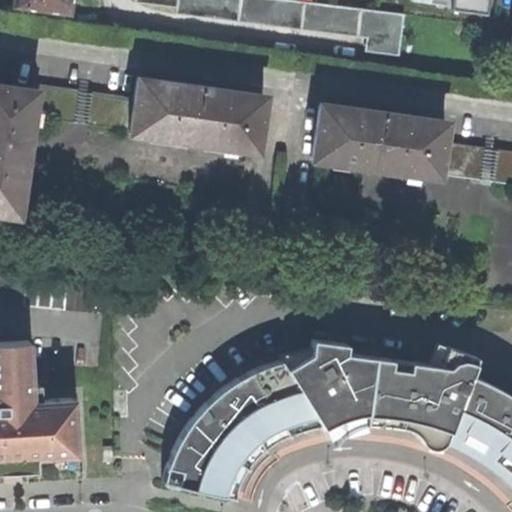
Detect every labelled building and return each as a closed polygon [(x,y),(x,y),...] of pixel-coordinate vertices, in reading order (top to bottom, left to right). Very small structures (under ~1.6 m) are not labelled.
[(67,11),(68,0),(12,0),(12,3),(67,11)] [(365,54),(397,58),(403,17),(280,0),(136,0),(176,5),(175,13),(367,39),(365,54)] [(489,0),(452,0),(452,9),(487,14),(489,0)] [(134,100),(130,130),(130,131),(147,134),(184,139),(201,142),(238,147),(254,149),(262,95),(207,87),(138,77),(134,100)] [(30,116),(33,90),(0,85),(0,211),(15,214),(18,197),(23,160),(26,143),(30,116)] [(33,90),(30,116),(35,116),(41,117),(64,121),(75,122),(80,92),(34,85),(33,90)] [(75,122),(85,124),(89,93),(80,92),(75,122)] [(125,129),(130,130),(134,100),(89,93),(85,124),(94,125),(125,129)] [(436,176),(436,173),(441,143),(444,121),(390,113),(318,103),(310,158),(328,160),(365,166),(382,168),(419,173),(436,176)] [(31,144),(35,116),(30,116),(26,143),(31,144)] [(124,133),(125,129),(94,125),(94,129),(124,133)] [(183,145),(184,139),(147,134),(146,140),(183,145)] [(237,153),(238,147),(201,142),(200,148),(237,153)] [(436,173),(481,180),(485,149),(441,143),(436,173)] [(481,180),(491,181),(495,150),(485,149),(481,180)] [(511,152),(495,150),(491,181),(511,184),(511,152)] [(30,161),(23,160),(18,197),(24,198),(30,161)] [(364,172),(365,166),(328,160),(327,166),(364,172)] [(418,179),(419,173),(382,168),(381,174),(418,179)] [(0,303),(90,312),(93,286),(0,276),(0,303)] [(161,479),(231,497),(236,482),(245,467),(258,451),(275,438),(295,430),(319,423),(327,434),(334,430),(349,425),(363,422),(375,422),(402,426),(413,432),(419,437),(420,431),(444,441),(463,450),(487,465),(508,483),(511,486),(511,396),(469,374),(476,357),(445,345),(438,364),(426,362),(344,352),(345,343),(311,338),(309,346),(308,353),(284,366),(280,359),(260,365),(250,370),(230,381),(213,394),(196,410),(183,429),(171,451),(161,479)] [(0,472),(11,472),(35,470),(35,458),(53,457),(69,456),(76,456),(73,398),(39,399),(32,400),(31,384),(29,341),(0,342),(0,472)] [(435,342),(426,362),(438,364),(445,345),(435,342)] [(277,354),(280,359),(284,366),(308,353),(309,346),(277,354)] [(38,383),(31,384),(32,400),(39,399),(38,383)] [(442,446),(444,441),(420,431),(419,437),(431,447),(434,448),(438,448),(442,446)] [(70,464),(69,456),(53,457),(54,465),(70,464)]
